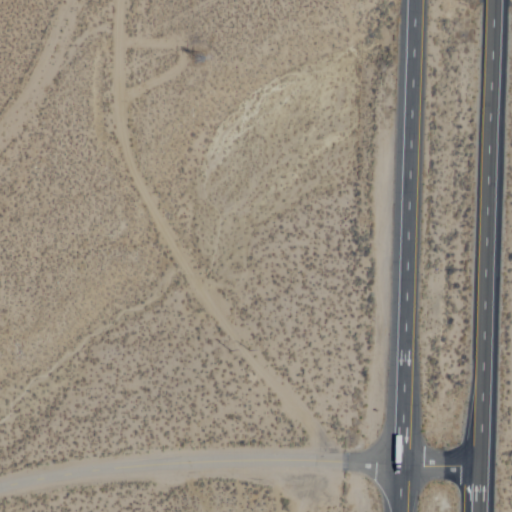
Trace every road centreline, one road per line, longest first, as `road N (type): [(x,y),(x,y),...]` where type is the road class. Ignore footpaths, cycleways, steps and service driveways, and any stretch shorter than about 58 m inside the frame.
road 1 (track): [(106,0),(111,138),(171,262),(296,425),(310,461)]
road 2 (trunk): [(414,0),(400,511)]
road 3 (trunk): [(477,467),(493,0)]
road 4 (residential): [(0,492),(179,463),(402,465)]
road 5 (track): [(0,122),(19,100),(67,0)]
